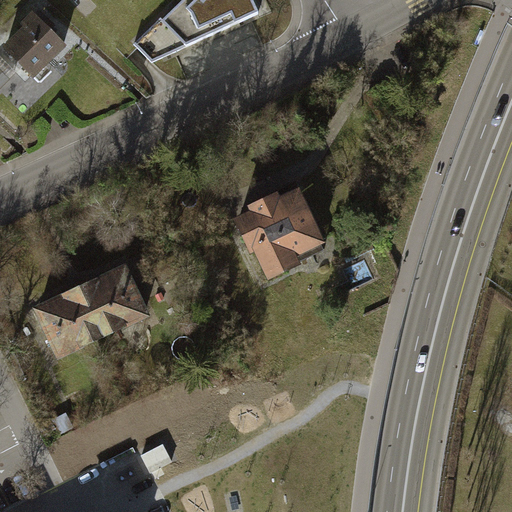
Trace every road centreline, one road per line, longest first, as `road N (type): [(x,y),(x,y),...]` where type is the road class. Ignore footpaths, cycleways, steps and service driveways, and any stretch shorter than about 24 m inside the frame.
road 1 (secondary): [(403,511),(442,305),(511,103)]
road 2 (residential): [(0,200),(349,36)]
